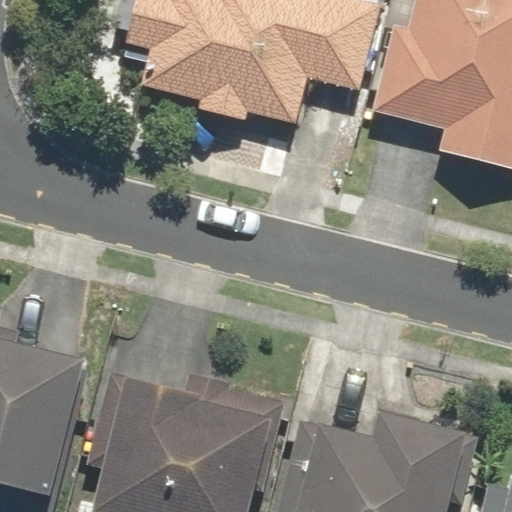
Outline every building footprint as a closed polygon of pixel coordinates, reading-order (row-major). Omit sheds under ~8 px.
[(132,0),(113,76),(201,98),(198,108),(246,120),(249,110),(295,122),(306,77),(359,90),(381,0),(132,0)] [(511,0),(396,0),(370,112),(444,130),(441,144),(511,161),(511,0)] [(20,331),(0,326),(0,511),(55,511),(92,363),(17,344),(20,331)] [(199,398),(124,377),(85,511),(242,511),(275,398),(205,379),(199,398)] [(444,511),(463,431),(376,410),(370,435),(297,418),(274,511),(444,511)] [(511,511),(511,462),(506,488),(487,483),(480,511),(511,511)]
